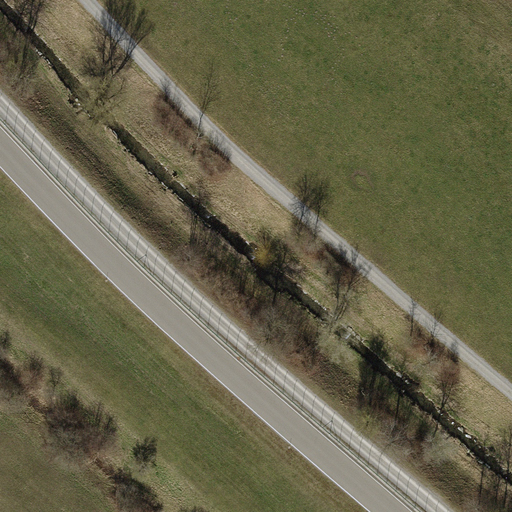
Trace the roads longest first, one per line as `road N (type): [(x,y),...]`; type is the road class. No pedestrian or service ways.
road 1 (track): [(0,105),(168,273),(441,511)]
road 2 (track): [(511,392),(231,148),(88,0)]
